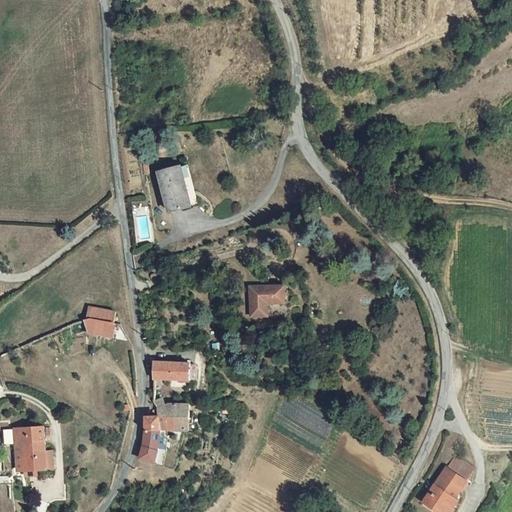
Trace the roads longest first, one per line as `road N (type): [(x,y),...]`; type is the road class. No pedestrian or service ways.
road 1 (unclassified): [(275,0),(298,41),(299,132),(321,171),(401,249),(444,325),(443,411),(392,511)]
road 2 (unclassified): [(103,511),(115,499),(142,400),(102,0)]
